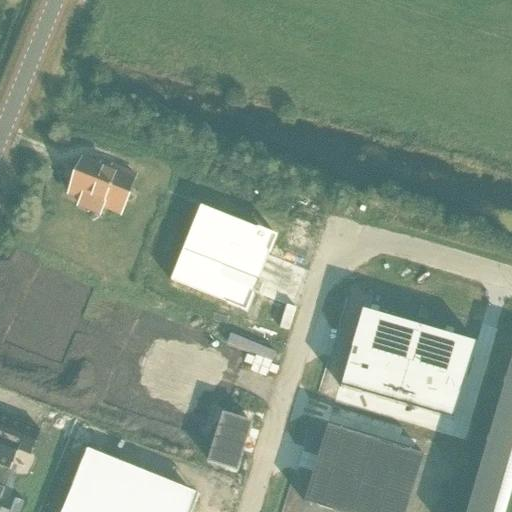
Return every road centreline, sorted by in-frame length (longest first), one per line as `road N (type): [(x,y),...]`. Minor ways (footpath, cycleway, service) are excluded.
road 1 (unclassified): [(511,278),(338,229),(247,511)]
road 2 (tertiary): [(0,136),(54,0)]
